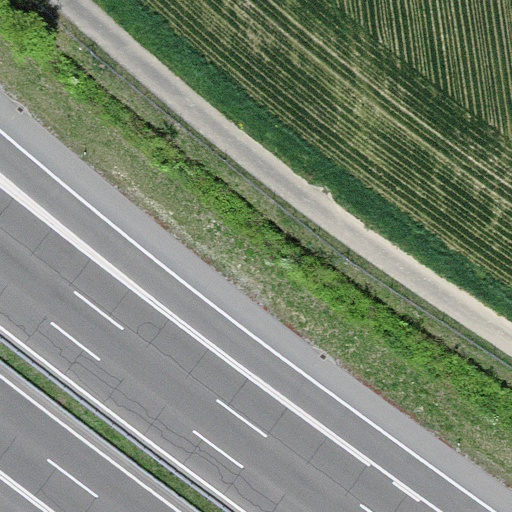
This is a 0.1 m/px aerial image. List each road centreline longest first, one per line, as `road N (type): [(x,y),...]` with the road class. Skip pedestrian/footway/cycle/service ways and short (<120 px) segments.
road 1 (motorway): [(335,509),(0,173)]
road 2 (motorway): [(335,509),(0,255)]
road 3 (motorway): [(0,424),(116,511)]
road 4 (motorway): [(0,442),(103,511)]
